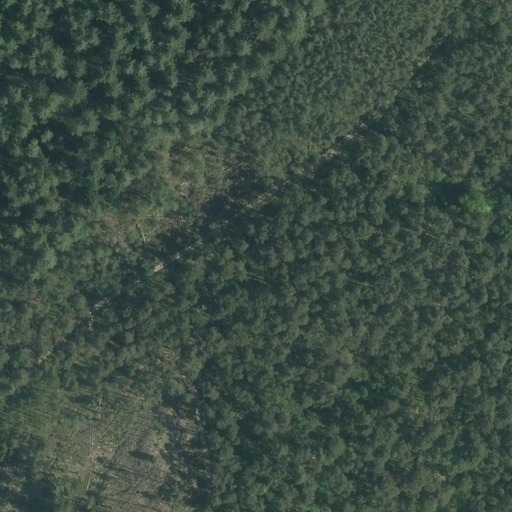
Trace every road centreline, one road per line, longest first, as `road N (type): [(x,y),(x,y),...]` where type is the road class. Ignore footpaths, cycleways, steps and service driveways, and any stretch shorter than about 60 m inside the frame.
road 1 (track): [(53,346),(97,307),(317,165),(378,112),(476,0)]
road 2 (track): [(378,112),(511,225)]
